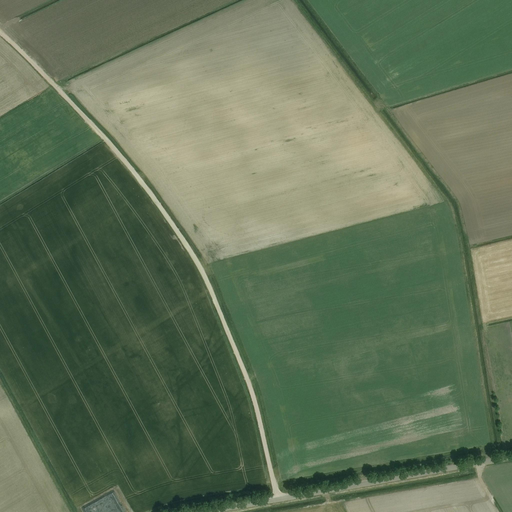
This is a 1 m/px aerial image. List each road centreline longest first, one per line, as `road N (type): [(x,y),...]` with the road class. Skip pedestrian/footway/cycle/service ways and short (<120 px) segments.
road 1 (unknown): [(280,505),(253,397),(193,255),(59,90),(0,34)]
road 2 (unclassified): [(246,511),(511,458)]
